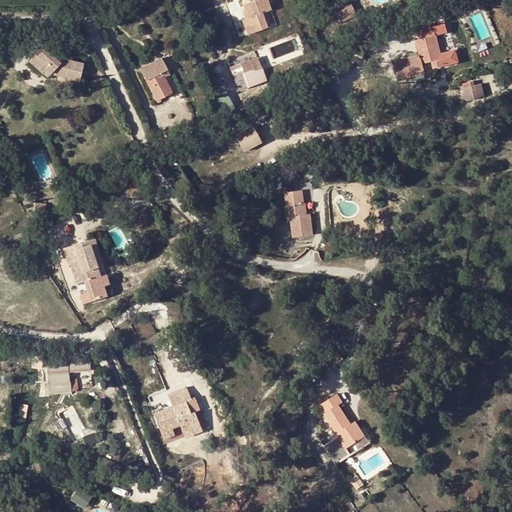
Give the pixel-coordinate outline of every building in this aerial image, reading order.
[(244,23),(248,35),(267,28),(262,14),(271,10),(266,0),(258,0),(244,5),(249,18),(245,20),(246,22),(244,23)] [(335,9),(341,22),(356,15),(350,2),(335,9)] [(419,57),(393,65),(398,82),(424,75),(421,66),(431,63),(433,70),(443,68),(435,37),(415,42),(419,57)] [(62,61),(56,57),(44,45),(30,60),(43,72),(46,68),(51,73),(81,80),(85,62),(66,58),(62,61)] [(62,61),(66,58),(60,53),(56,57),(62,61)] [(262,67),(258,57),(251,59),(255,70),(262,67)] [(168,94),(158,74),(167,69),(161,58),(142,68),(159,102),(161,100),(160,98),(168,94)] [(262,67),(255,70),(251,59),(230,67),(239,90),(266,80),(262,67)] [(158,74),(168,94),(172,92),(164,76),(169,73),(167,69),(158,74)] [(271,89),(273,93),(281,89),(279,85),(271,89)] [(465,102),(478,98),(478,97),(475,89),(474,86),(465,88),(466,92),(463,93),(465,102)] [(230,105),(221,109),(223,113),(232,109),(230,105)] [(255,109),(257,115),(265,111),(261,105),(255,109)] [(260,120),(267,116),(265,111),(257,115),(260,120)] [(164,131),(171,144),(180,139),(173,126),(164,131)] [(241,144),(257,135),(252,126),(236,134),(241,144)] [(164,131),(157,134),(163,146),(163,147),(171,144),(164,131)] [(257,135),(241,144),(245,151),(261,142),(257,135)] [(163,147),(163,146),(159,148),(161,153),(172,147),(171,144),(163,147)] [(290,217),(291,222),(293,237),(314,235),(311,214),(307,214),(305,203),(304,203),(302,190),(285,193),(286,206),(285,206),(287,217),(290,217)] [(305,203),(307,214),(311,214),(314,213),(313,202),(305,203)] [(104,264),(96,237),(89,239),(91,244),(98,266),(104,264)] [(91,244),(89,239),(74,244),(76,249),(91,244)] [(8,257),(10,263),(22,260),(18,244),(7,247),(10,256),(8,257)] [(76,249),(74,244),(64,248),(69,262),(70,262),(77,282),(101,275),(98,266),(91,244),(76,249)] [(336,364),(343,358),(337,350),(330,356),(336,364)] [(35,354),(34,366),(42,367),(43,355),(35,354)] [(91,369),(91,357),(59,359),(47,360),(50,393),(61,392),(72,391),(70,371),(91,369)] [(162,432),(172,428),(181,425),(183,431),(200,424),(195,411),(191,412),(186,400),(191,398),(186,387),(169,394),(173,405),(155,413),(162,432)] [(351,424),(339,405),(342,403),(337,395),(321,405),(327,413),(325,414),(339,437),(324,446),(335,464),(350,454),(347,449),(364,437),(355,422),(351,424)] [(200,424),(183,431),(186,437),(203,429),(200,424)] [(172,428),(162,432),(165,438),(175,434),(172,428)] [(86,506),(94,494),(80,485),(72,498),(86,506)]
